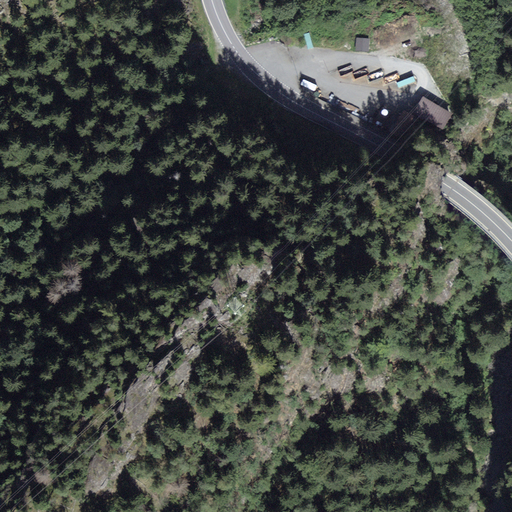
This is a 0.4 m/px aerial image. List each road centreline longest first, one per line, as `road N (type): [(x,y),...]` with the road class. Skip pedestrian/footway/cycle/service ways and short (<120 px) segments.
road 1 (tertiary): [(511,238),(397,153),(272,86),(231,43),(212,0)]
road 2 (track): [(227,35),(65,243),(25,274),(0,326)]
